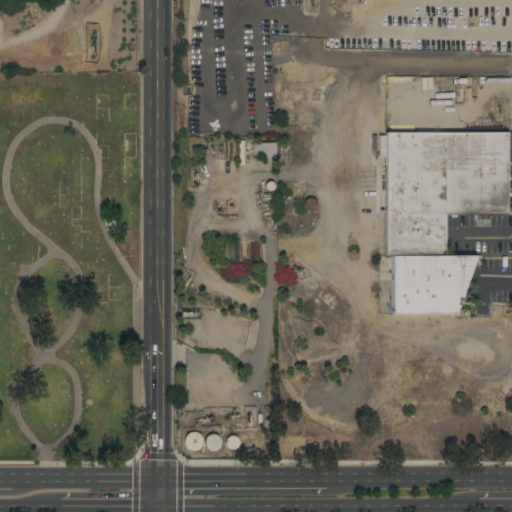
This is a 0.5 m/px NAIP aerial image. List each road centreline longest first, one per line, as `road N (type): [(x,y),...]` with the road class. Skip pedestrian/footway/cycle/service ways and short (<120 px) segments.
road 1 (tertiary): [(159,0),(158,333)]
road 2 (primary): [(158,511),(454,511)]
road 3 (primary): [(346,486),(158,485)]
road 4 (primary): [(511,484),(346,486)]
road 5 (tertiary): [(158,333),(158,485)]
